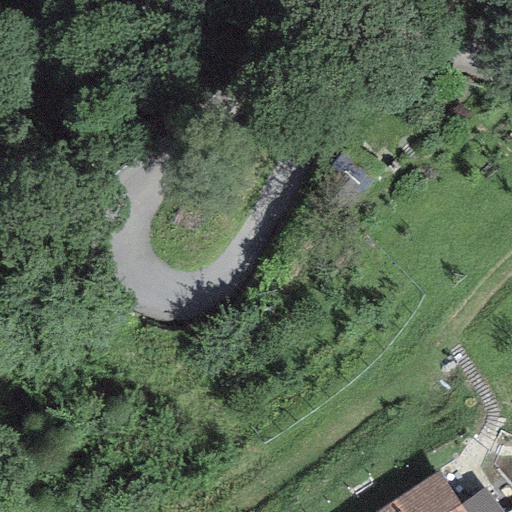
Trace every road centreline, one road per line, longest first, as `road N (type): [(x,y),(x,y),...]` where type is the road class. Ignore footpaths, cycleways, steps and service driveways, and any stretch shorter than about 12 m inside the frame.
road 1 (unclassified): [(511,54),(406,27),(337,35),(310,47),(278,83),(200,242),(183,265),(154,281),(132,280),(101,256),(92,213),(103,176)]
road 2 (unclassified): [(103,176),(282,0)]
road 3 (residential): [(103,176),(0,254)]
